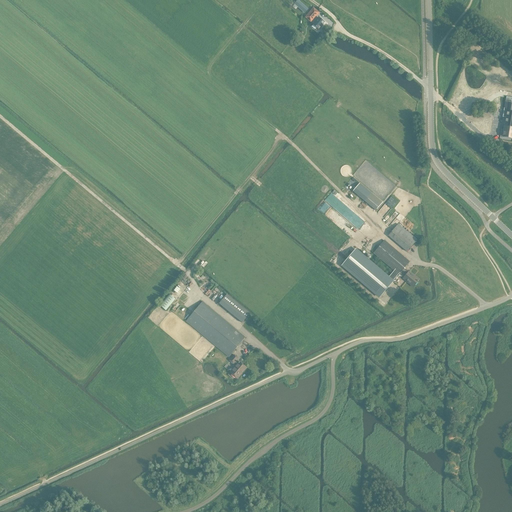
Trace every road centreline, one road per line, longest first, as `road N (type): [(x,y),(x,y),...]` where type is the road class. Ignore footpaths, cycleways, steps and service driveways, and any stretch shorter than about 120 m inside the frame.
road 1 (track): [(0,505),(290,371)]
road 2 (unknown): [(0,501),(285,368)]
road 3 (tertiary): [(511,237),(433,153),(428,0)]
road 4 (unknown): [(492,217),(437,144),(435,49),(472,0)]
road 5 (unknown): [(511,291),(285,368)]
road 6 (unclassified): [(290,371),(511,295)]
